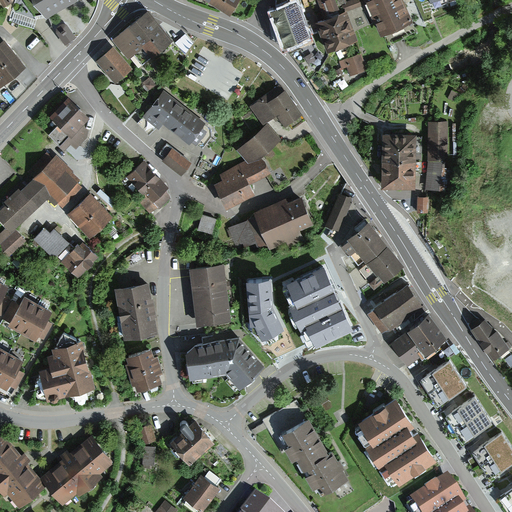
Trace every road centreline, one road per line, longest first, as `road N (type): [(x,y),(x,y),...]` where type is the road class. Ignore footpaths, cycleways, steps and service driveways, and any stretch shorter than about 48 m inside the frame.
road 1 (residential): [(68,64),(179,186),(161,305),(174,404)]
road 2 (residential): [(225,425),(289,369),(321,355),(371,357),(413,397),(486,511)]
road 3 (tertiary): [(511,404),(325,127)]
road 4 (residential): [(511,10),(409,62),(325,127)]
road 5 (residential): [(174,404),(61,421),(0,412)]
